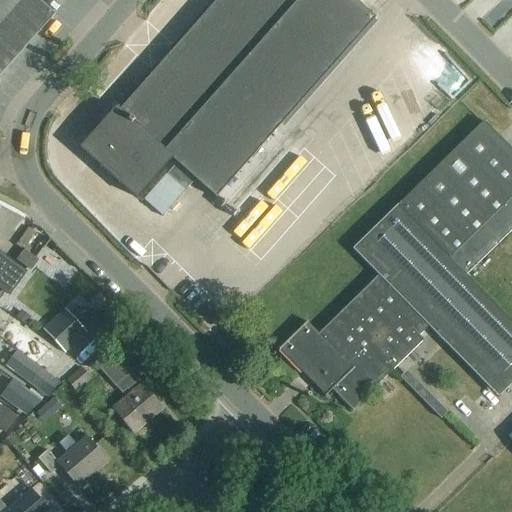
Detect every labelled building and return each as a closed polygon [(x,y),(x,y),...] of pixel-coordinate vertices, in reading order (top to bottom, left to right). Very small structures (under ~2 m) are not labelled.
[(0,0),(0,76),(54,15),(36,0),(0,0)] [(236,176),(374,20),(351,0),(217,0),(119,112),(115,109),(79,149),(136,199),(171,160),(215,199),(236,176)] [(511,231),(511,152),(483,122),(353,251),(378,276),(318,335),(307,324),(278,351),(325,398),(332,391),(352,412),(423,342),(419,337),(429,327),(489,389),(511,365),(511,324),(465,277),(511,231)] [(30,250),(36,256),(49,242),(43,237),(30,250)] [(23,251),(16,261),(30,272),(38,261),(23,251)] [(0,298),(3,294),(8,298),(26,274),(0,255),(0,298)] [(64,310),(41,331),(64,355),(87,334),(64,310)] [(19,314),(15,319),(25,326),(29,321),(19,314)] [(132,435),(162,409),(131,373),(132,373),(113,351),(95,366),(115,389),(121,396),(126,391),(129,394),(111,410),(132,435)] [(59,385),(41,371),(16,352),(4,367),(48,400),(59,385)] [(66,382),(76,393),(90,381),(81,369),(66,382)] [(41,403),(12,382),(0,397),(0,398),(29,420),(41,403)] [(61,408),(52,399),(44,407),(52,416),(61,408)] [(0,431),(5,434),(14,422),(0,411),(0,431)] [(77,486),(106,462),(87,439),(58,463),(77,486)] [(50,475),(59,468),(47,452),(37,459),(50,475)] [(0,511),(47,511),(48,511),(30,491),(7,511),(0,503),(0,511)]
